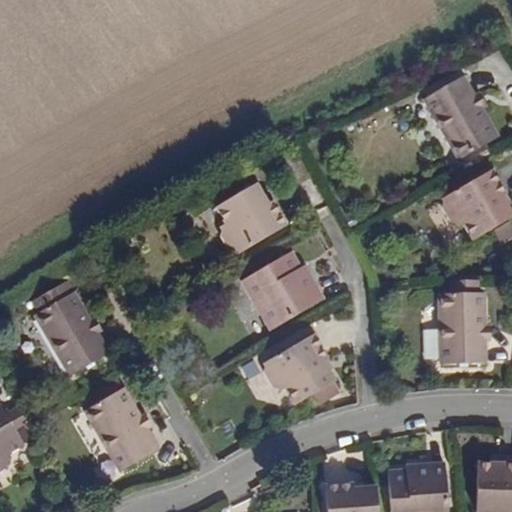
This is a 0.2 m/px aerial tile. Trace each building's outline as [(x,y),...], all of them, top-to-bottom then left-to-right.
[(417,101),(450,162),(457,158),(481,145),(492,139),(474,106),(478,104),(473,96),(469,98),(458,79),(417,101)] [(481,145),(457,158),(463,170),(487,158),(481,145)] [(457,228),(463,242),(509,219),(485,174),(438,199),(436,209),(445,225),(457,228)] [(216,237),(224,252),(234,257),(281,230),(253,185),(209,211),(220,231),(216,237)] [(234,286),(265,337),(320,303),(299,268),(295,270),(286,255),(234,286)] [(67,281),(24,306),(67,383),(111,358),(67,281)] [(445,296),(475,295),(475,283),(445,283),(445,296)] [(433,296),(434,368),(482,367),(482,344),(485,344),(485,330),(481,330),(481,295),(475,295),(445,296),(433,296)] [(303,336),(260,363),(257,374),(270,391),(277,392),(289,408),(331,385),(303,336)] [(83,413),(116,474),(157,452),(124,391),(83,413)] [(0,475),(9,471),(10,460),(25,452),(0,408),(0,475)] [(511,511),(511,465),(471,464),(469,511),(511,511)] [(445,511),(442,467),(383,471),(385,511),(445,511)] [(373,511),(372,488),(317,491),(318,511),(373,511)]
